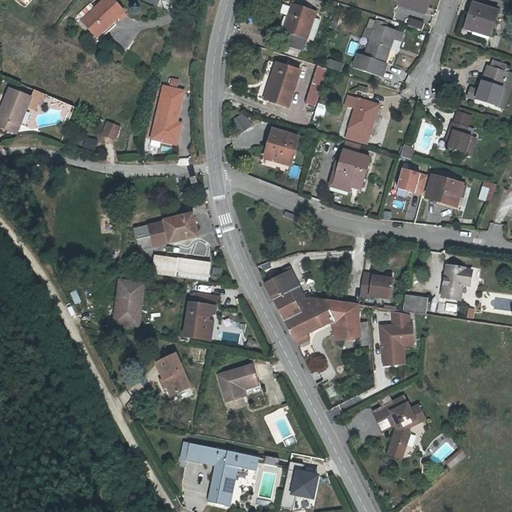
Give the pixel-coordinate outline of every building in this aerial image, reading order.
[(126,14),(113,0),(105,0),(82,19),(95,36),(118,18),(120,20),(126,14)] [(287,0),(286,0),(282,11),(289,13),(293,2),(287,0)] [(429,0),(398,0),(398,1),(425,12),(429,0)] [(289,13),(282,11),(276,27),(285,31),(280,42),(299,48),(304,38),(314,42),(323,21),(317,18),(319,13),(293,2),(289,13)] [(468,3),(460,23),(468,27),(467,32),(482,39),(492,13),(468,3)] [(405,24),(420,29),(423,21),(408,16),(405,24)] [(381,34),(383,27),(376,25),(373,32),(381,34)] [(381,34),(373,32),(363,67),(382,73),(394,38),(400,40),(402,33),(383,27),(381,34)] [(268,56),(266,62),(278,66),(280,60),(268,56)] [(341,71),(343,62),(327,58),(325,67),(341,71)] [(278,66),(266,62),(254,92),(278,101),(292,65),(280,60),(278,66)] [(487,62),(485,69),(482,68),(472,101),(495,109),(505,75),(504,75),(506,71),(503,70),(504,68),(487,62)] [(316,65),(304,102),(314,105),(327,68),(316,65)] [(169,77),(168,84),(177,86),(178,78),(169,77)] [(172,145),(179,124),(185,103),(183,102),(186,93),(169,87),(152,138),(172,145)] [(40,97),(30,93),(26,103),(24,109),(31,112),(34,104),(36,105),(40,97)] [(26,103),(6,95),(0,109),(0,132),(12,137),(24,109),(26,103)] [(339,104),(350,108),(342,134),(362,141),(373,105),(343,95),(339,104)] [(321,118),(324,105),(316,103),(313,116),(321,118)] [(239,133),(251,126),(243,112),(231,118),(239,133)] [(451,122),(466,127),(469,117),(455,113),(451,122)] [(466,127),(451,122),(450,122),(443,139),(449,143),(447,150),(463,156),(469,138),(463,136),(466,127)] [(179,124),(172,145),(177,146),(183,126),(179,124)] [(124,133),(113,128),(108,140),(120,145),(124,133)] [(296,138),(270,129),(262,154),(287,163),(296,138)] [(82,146),(93,150),(96,139),(85,135),(82,146)] [(398,146),(395,157),(407,161),(409,154),(404,148),(398,146)] [(346,190),(347,185),(357,188),(366,161),(340,152),(337,163),(333,161),(326,184),(346,190)] [(406,196),(407,192),(422,195),(427,173),(400,167),(394,193),(406,196)] [(459,189),(430,180),(423,199),(453,208),(459,189)] [(494,187),(482,183),(479,192),(491,196),(494,187)] [(164,232),(167,244),(197,236),(191,212),(133,227),(136,239),(150,236),(164,232)] [(473,219),(459,217),(458,224),(472,226),(473,219)] [(158,246),(167,244),(164,232),(150,236),(153,248),(158,246)] [(150,236),(136,239),(140,254),(159,249),(158,246),(153,248),(150,236)] [(152,255),(150,274),(174,277),(176,258),(152,255)] [(181,279),(208,282),(211,262),(177,258),(174,278),(181,279)] [(286,260),(285,259),(268,267),(271,272),(262,277),(282,316),(301,305),(300,302),(307,299),(286,260)] [(219,277),(221,268),(212,266),(210,275),(219,277)] [(466,268),(448,266),(444,297),(462,299),(464,283),(471,284),(473,270),(466,269),(466,268)] [(364,274),(364,279),(362,294),(392,299),(395,279),(364,274)] [(141,284),(118,282),(116,323),(139,324),(141,284)] [(180,340),(200,343),(202,324),(203,320),(209,315),(210,310),(212,310),(214,300),(191,296),(190,306),(185,305),(180,340)] [(409,297),(408,312),(410,312),(427,314),(430,301),(409,297)] [(360,307),(307,299),(300,302),(301,305),(282,316),(296,344),(309,337),(307,332),(334,322),(339,340),(363,337),(362,323),(360,307)] [(412,318),(396,314),(396,328),(384,328),(386,367),(400,366),(399,348),(405,347),(416,347),(415,327),(413,327),(412,318)] [(369,322),(362,323),(363,337),(363,346),(370,346),(369,330),(369,322)] [(202,324),(200,343),(206,344),(209,325),(202,324)] [(262,359),(250,357),(253,365),(265,367),(262,359)] [(163,383),(167,392),(171,400),(191,391),(176,360),(156,369),(163,383)] [(242,391),(259,385),(254,368),(219,380),(228,407),(245,401),(242,391)] [(261,390),(259,385),(242,391),(245,401),(249,400),(247,394),(261,390)] [(374,402),(378,411),(387,407),(383,398),(374,402)] [(378,411),(368,416),(378,435),(393,428),(395,433),(393,434),(383,463),(396,467),(407,438),(404,433),(422,424),(415,410),(406,414),(400,401),(387,407),(378,411)] [(251,454),(183,440),(180,458),(193,461),(194,457),(214,462),(210,481),(206,480),(202,500),(220,503),(228,465),(248,469),(251,454)] [(461,450),(444,459),(448,467),(466,458),(461,450)] [(282,471),(283,465),(269,462),(268,469),(282,471)] [(290,496),(316,497),(316,465),(290,465),(290,496)]
